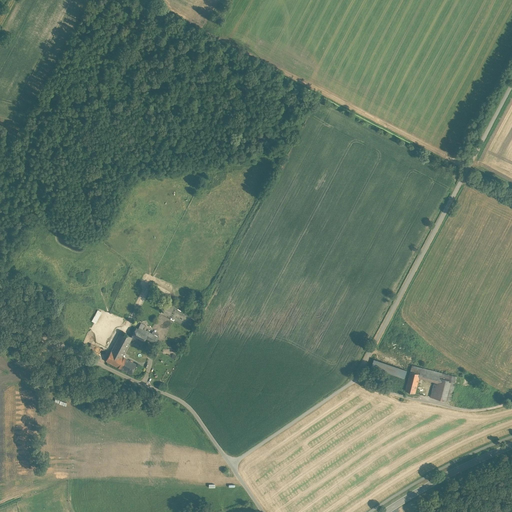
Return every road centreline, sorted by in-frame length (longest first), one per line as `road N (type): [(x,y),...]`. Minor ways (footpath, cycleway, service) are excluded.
road 1 (track): [(511,86),(353,381),(230,464)]
road 2 (unclassified): [(263,511),(175,398),(0,323)]
road 3 (track): [(353,381),(456,410),(511,403)]
road 4 (tertiary): [(384,511),(511,446)]
